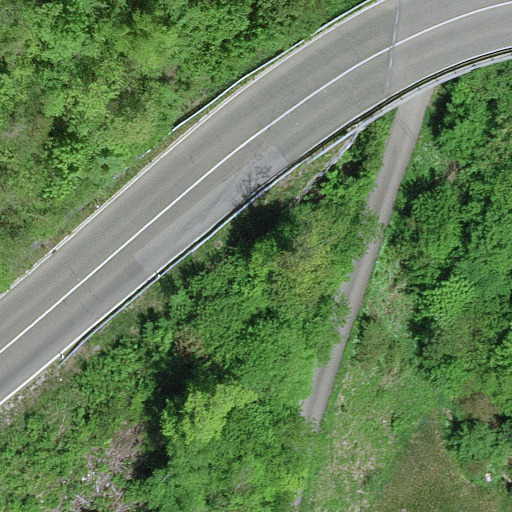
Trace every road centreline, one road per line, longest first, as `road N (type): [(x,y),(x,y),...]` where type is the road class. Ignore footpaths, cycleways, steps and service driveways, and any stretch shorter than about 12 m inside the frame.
road 1 (primary): [(508,0),(393,42),(332,78),(160,210),(0,352)]
road 2 (track): [(448,0),(317,380),(285,511)]
